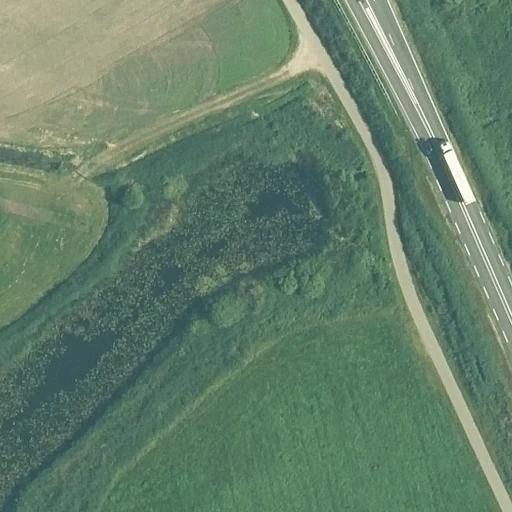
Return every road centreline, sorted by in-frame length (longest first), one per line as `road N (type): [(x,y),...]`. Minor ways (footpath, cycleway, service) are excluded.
road 1 (primary): [(511,328),(391,59)]
road 2 (track): [(319,54),(150,132),(81,182)]
